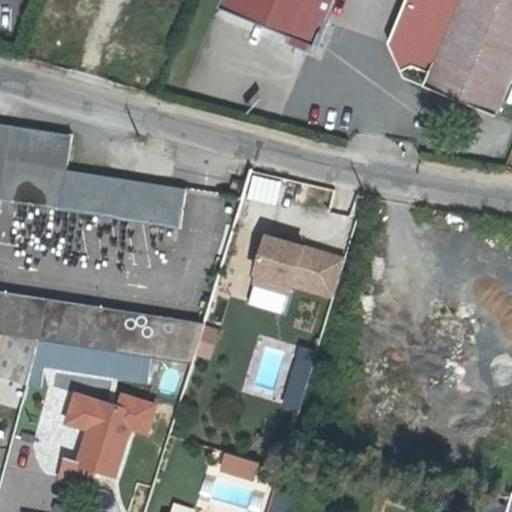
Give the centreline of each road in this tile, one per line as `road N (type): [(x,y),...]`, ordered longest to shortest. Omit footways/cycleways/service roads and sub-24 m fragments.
road 1 (tertiary): [(0,77),(381,176),(511,199)]
road 2 (unknown): [(326,161),(374,0)]
